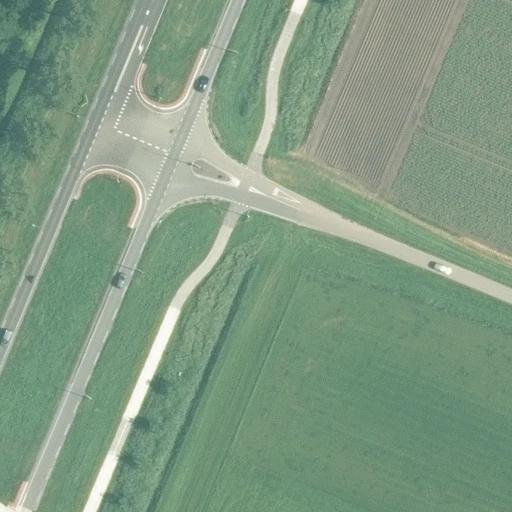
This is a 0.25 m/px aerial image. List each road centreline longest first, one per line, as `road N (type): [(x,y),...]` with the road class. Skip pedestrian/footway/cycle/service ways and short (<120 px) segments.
road 1 (primary): [(24,511),(167,175)]
road 2 (unclassified): [(511,297),(246,187)]
road 3 (primary): [(93,123),(0,349)]
road 4 (primary): [(181,142),(239,0)]
road 5 (primary): [(143,0),(93,123)]
